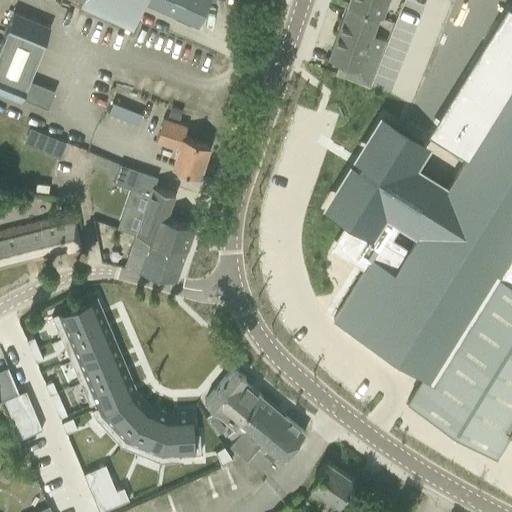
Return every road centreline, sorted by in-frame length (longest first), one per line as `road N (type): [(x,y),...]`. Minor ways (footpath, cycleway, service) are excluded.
road 1 (tertiary): [(490,511),(367,444),(246,335),(217,294)]
road 2 (tertiary): [(217,294),(219,248),(302,0)]
road 3 (unclassified): [(0,308),(53,283),(97,274),(217,294)]
